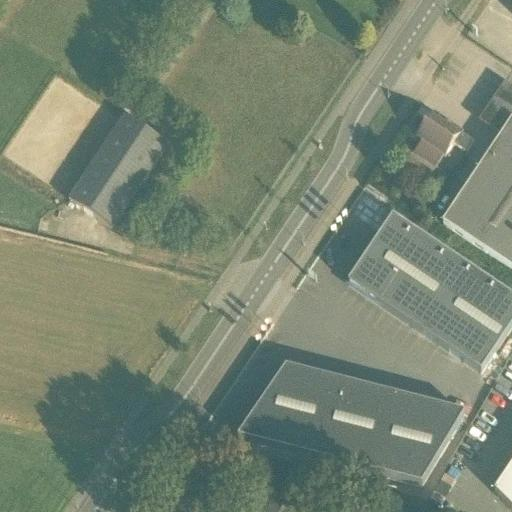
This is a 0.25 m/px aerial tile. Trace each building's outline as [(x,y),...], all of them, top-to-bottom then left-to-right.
[(503,137),(443,227),(511,273),(511,91),(504,87),(491,106),(495,109),(484,124),(503,137)] [(167,148),(126,120),(71,205),(112,232),(167,148)] [(419,141),(445,159),(454,147),(467,156),(475,145),(452,129),(449,132),(433,121),(426,130),(423,130),(420,134),(421,138),(419,141)] [(481,377),(511,331),(511,301),(393,221),(348,288),(481,377)] [(465,417),(286,371),(238,442),(422,489),(465,418),(465,417)] [(511,511),(511,470),(495,496),(511,511)]
